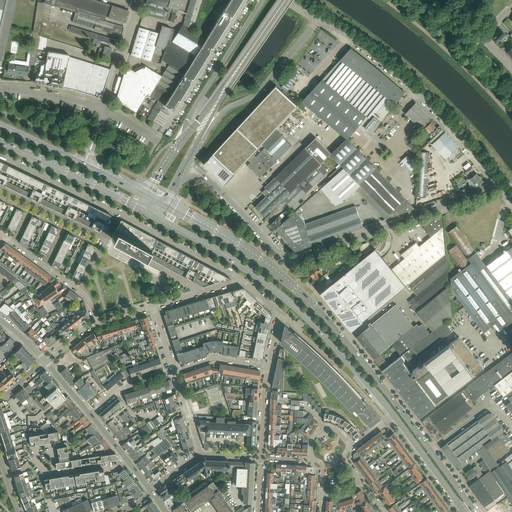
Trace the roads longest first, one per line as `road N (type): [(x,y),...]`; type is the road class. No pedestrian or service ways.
road 1 (secondary): [(473,511),(351,347),(297,288),(248,250),(165,205)]
road 2 (secondary): [(158,218),(291,299),(392,415)]
road 3 (unclassified): [(502,188),(400,76),(321,17)]
road 4 (unclassified): [(293,262),(502,188)]
road 5 (unclassified): [(204,133),(220,113),(262,89),(321,17)]
road 6 (unclassified): [(261,0),(183,140)]
road 7 (secondary): [(0,141),(140,208)]
road 8 (residential): [(0,187),(100,236),(117,212)]
road 9 (unclassified): [(117,212),(240,279)]
road 10 (unclassified): [(0,156),(117,212)]
road 11 (residential): [(4,236),(86,296),(96,322)]
road 12 (unclassified): [(293,262),(201,175)]
road 13 (secondary): [(392,415),(463,511)]
